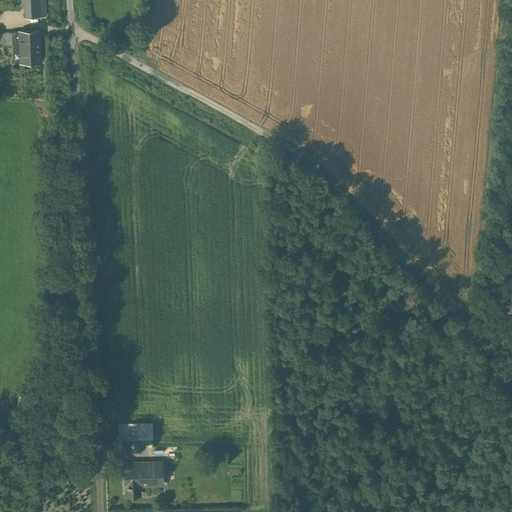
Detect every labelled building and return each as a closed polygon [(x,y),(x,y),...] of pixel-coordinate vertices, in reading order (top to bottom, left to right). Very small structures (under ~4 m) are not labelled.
[(25,0),(26,16),(46,15),(45,0),(25,0)] [(39,29),(20,30),(20,44),(21,62),(40,61),(39,29)] [(20,30),(12,31),(13,44),(20,44),(20,30)] [(10,31),(0,31),(0,44),(11,45),(10,31)] [(20,44),(13,44),(14,62),(21,62),(20,44)] [(32,395),(19,394),(17,413),(30,415),(32,395)] [(152,423),(126,423),(126,439),(152,438),(152,423)] [(161,462),(125,463),(126,494),(139,493),(139,484),(161,484),(161,481),(161,462)]
